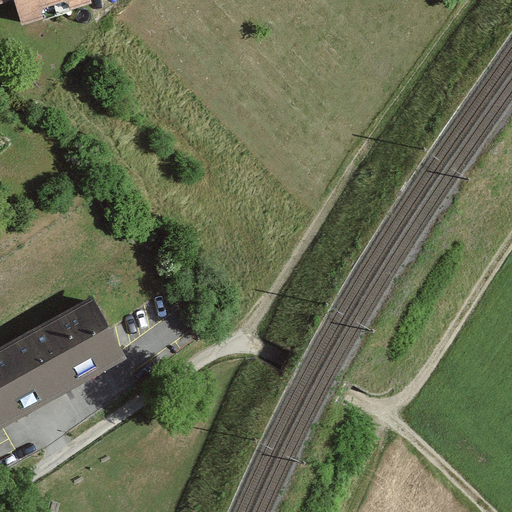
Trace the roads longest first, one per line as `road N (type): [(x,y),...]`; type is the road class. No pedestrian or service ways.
road 1 (track): [(232,344),(473,0)]
road 2 (track): [(232,344),(285,360),(377,412),(421,378),(511,236)]
road 3 (residential): [(0,495),(232,344)]
road 4 (track): [(377,412),(485,511)]
